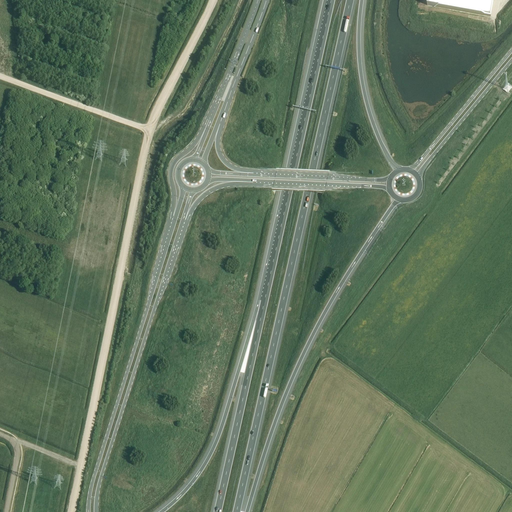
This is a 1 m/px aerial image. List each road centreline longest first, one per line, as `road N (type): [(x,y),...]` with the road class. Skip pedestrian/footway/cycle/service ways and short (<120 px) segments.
road 1 (track): [(213,0),(149,132),(71,511)]
road 2 (motorway): [(236,511),(350,0)]
road 3 (motorway): [(247,511),(305,349),(400,200)]
road 4 (motorway): [(330,0),(264,300)]
road 5 (secondary): [(171,228),(87,511)]
road 6 (secondary): [(96,511),(179,230)]
road 7 (motorway): [(264,300),(213,448),(161,511)]
road 8 (motorway): [(264,300),(217,511)]
road 9 (motorway): [(399,170),(367,109),(361,0)]
road 10 (secondary): [(511,49),(408,170)]
road 11 (secondary): [(417,178),(511,60)]
road 12 (secondary): [(243,180),(389,190)]
road 13 (tertiary): [(257,0),(208,123)]
road 14 (secondary): [(391,177),(259,175)]
road 15 (tertiary): [(222,113),(266,0)]
road 16 (secondary): [(208,123),(171,166),(171,228)]
